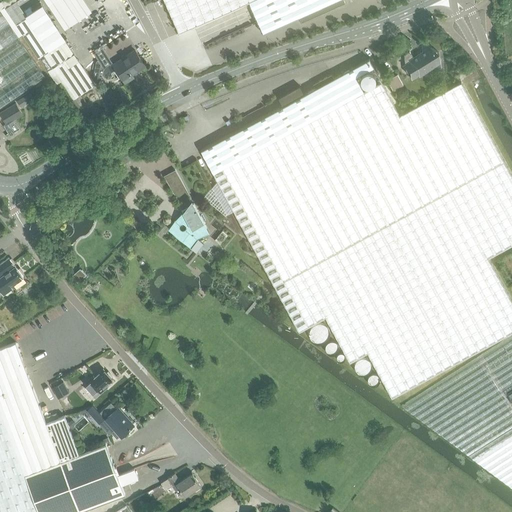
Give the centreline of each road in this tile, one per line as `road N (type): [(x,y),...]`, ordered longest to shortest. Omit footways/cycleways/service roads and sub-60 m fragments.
road 1 (unclassified): [(296,511),(231,469),(71,296),(16,215),(15,186)]
road 2 (tertiary): [(182,91),(430,0)]
road 3 (tertiary): [(15,186),(182,91)]
